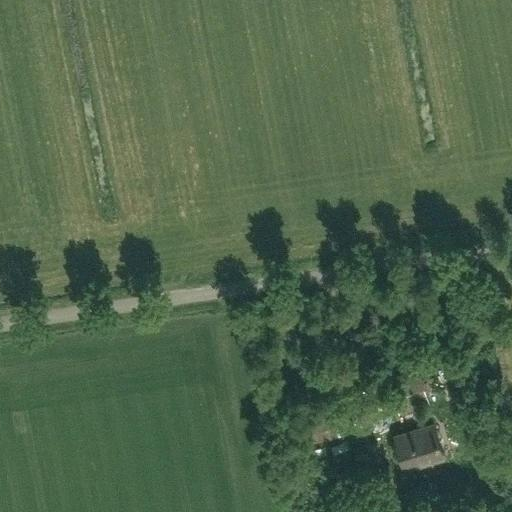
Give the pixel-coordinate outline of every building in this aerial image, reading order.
[(397,412),(428,403),(416,361),(385,370),(397,412)] [(354,424),(378,419),(374,400),(350,405),(354,424)] [(300,426),(313,451),(340,437),(327,412),(300,426)] [(487,446),(502,442),(506,441),(501,418),(482,422),(487,446)] [(405,469),(443,457),(433,424),(395,436),(405,469)]
